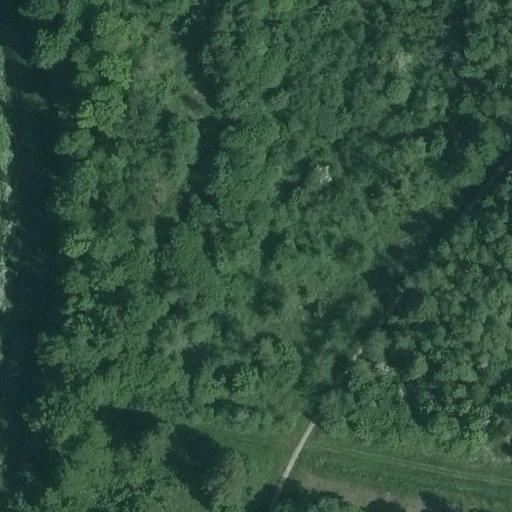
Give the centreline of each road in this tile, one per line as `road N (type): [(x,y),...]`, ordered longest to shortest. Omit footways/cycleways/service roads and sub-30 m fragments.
road 1 (track): [(3,511),(52,243),(48,144),(22,0)]
road 2 (track): [(26,398),(511,482)]
